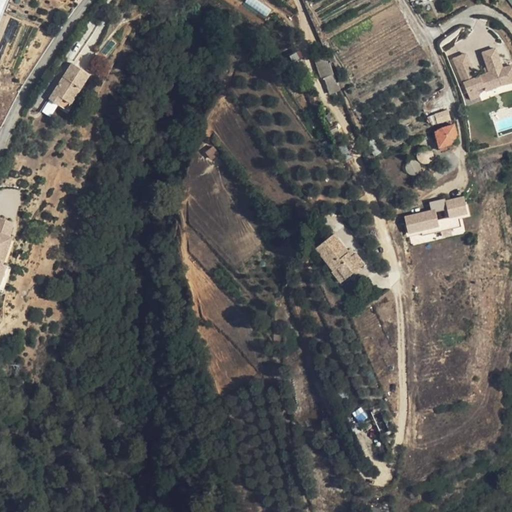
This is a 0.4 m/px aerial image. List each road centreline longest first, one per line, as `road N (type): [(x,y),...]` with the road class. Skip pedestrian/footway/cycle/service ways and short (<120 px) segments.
road 1 (residential): [(404,0),(441,62),(462,129),(462,173),(432,193)]
road 2 (residential): [(88,0),(49,51),(0,148)]
